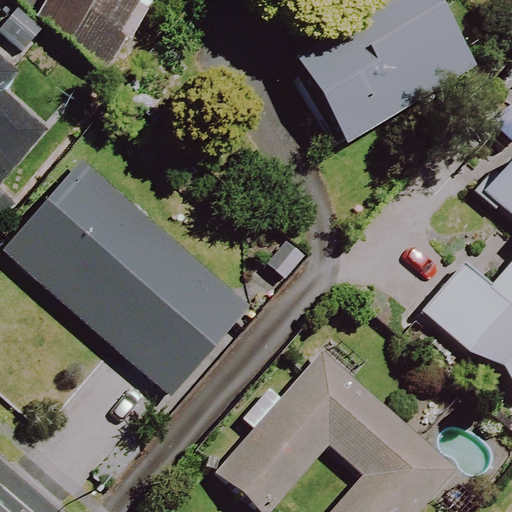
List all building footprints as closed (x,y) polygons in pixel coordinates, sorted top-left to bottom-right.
[(141,0),(48,0),(30,34),(103,72),(141,0)] [(463,80),(414,0),(356,0),(371,24),(287,75),(336,157),(463,80)] [(0,91),(12,78),(0,67),(0,216),(8,207),(0,199),(0,186),(47,133),(0,91)] [(241,319),(77,172),(0,258),(164,405),(241,319)] [(511,265),(486,296),(458,273),(417,320),(511,400),(511,265)] [(418,511),(452,474),(320,358),(274,411),(261,398),(237,426),(250,438),(211,482),(246,511),(269,511),(323,451),(360,483),(335,511),(418,511)]
